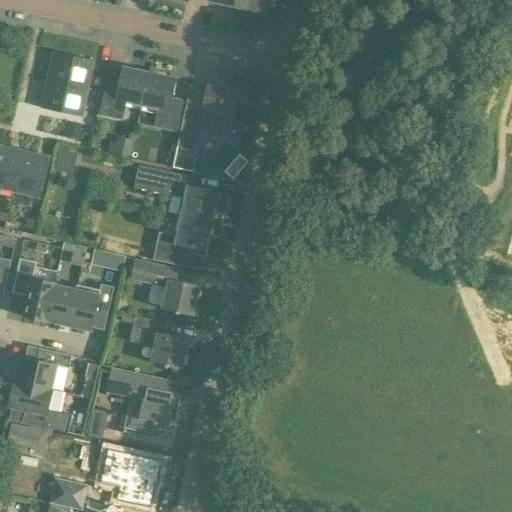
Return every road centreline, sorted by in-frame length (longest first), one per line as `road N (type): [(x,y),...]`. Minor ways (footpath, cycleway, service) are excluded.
road 1 (unclassified): [(189,511),(286,58)]
road 2 (residential): [(286,58),(2,0)]
